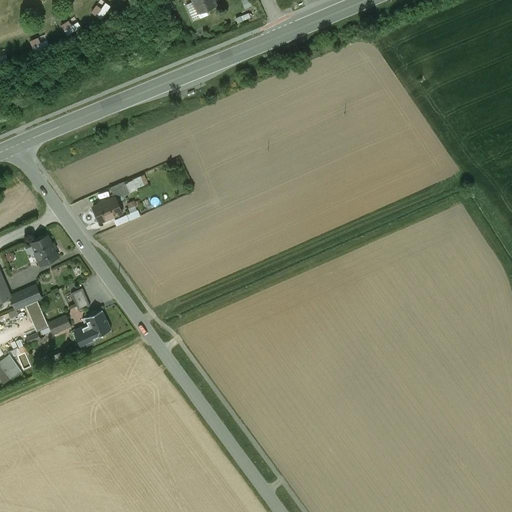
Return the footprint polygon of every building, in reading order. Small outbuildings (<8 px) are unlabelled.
[(216,5),(214,0),(192,0),(198,13),(216,5)] [(124,181),(110,187),(113,195),(121,192),(123,195),(129,192),(124,181)] [(115,197),(108,201),(114,215),(122,212),(115,197)] [(108,201),(93,207),(99,222),(114,215),(108,201)] [(118,224),(141,214),(139,210),(116,219),(118,224)] [(47,235),(31,243),(32,244),(35,251),(33,252),(34,254),(40,265),(58,257),(54,249),(56,249),(53,243),(51,244),(47,235)] [(32,244),(25,247),(29,256),(34,254),(33,252),(35,251),(32,244)] [(0,301),(10,297),(10,296),(0,273),(0,301)] [(36,285),(10,296),(10,297),(16,309),(17,308),(38,299),(41,297),(36,285)] [(82,288),(71,293),(78,311),(90,306),(82,288)] [(38,299),(17,308),(25,325),(32,322),(37,332),(49,327),(48,324),(38,299)] [(101,310),(82,318),(85,326),(91,339),(94,337),(110,331),(109,329),(110,328),(107,321),(106,321),(101,310)] [(48,324),(49,327),(52,334),(71,326),(66,316),(48,324)] [(85,326),(74,331),(81,348),(96,341),(94,337),(91,339),(85,326)] [(25,345),(19,348),(21,354),(28,351),(25,345),(25,346),(25,345)] [(10,355),(0,361),(0,363),(11,378),(21,371),(14,360),(16,359),(15,356),(21,354),(19,348),(18,347),(8,351),(10,355)] [(62,352),(52,357),(54,363),(65,358),(62,352)]
